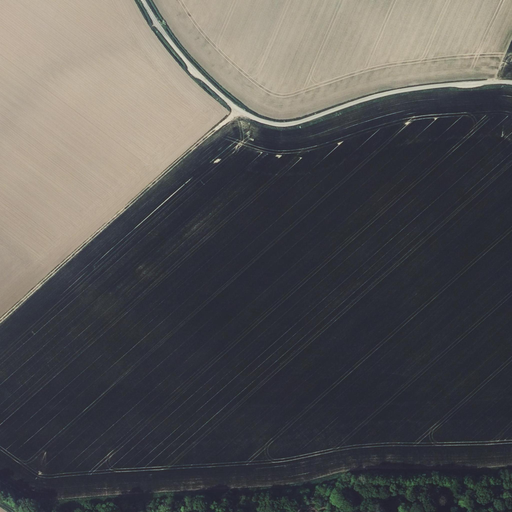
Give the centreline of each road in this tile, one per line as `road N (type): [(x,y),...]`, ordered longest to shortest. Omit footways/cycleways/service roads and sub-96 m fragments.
road 1 (residential): [(142,0),(207,83),(270,123),(389,92),(511,82)]
road 2 (track): [(239,109),(0,321)]
